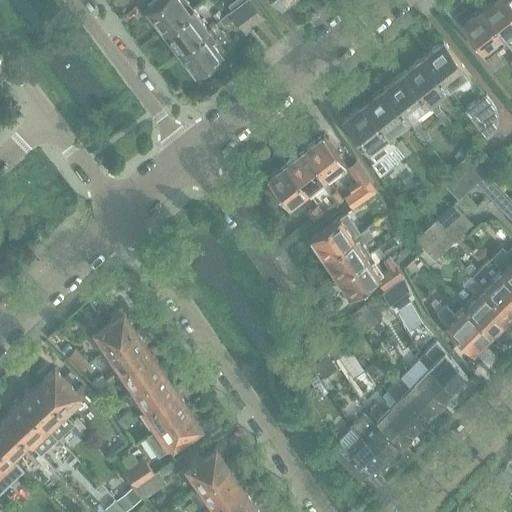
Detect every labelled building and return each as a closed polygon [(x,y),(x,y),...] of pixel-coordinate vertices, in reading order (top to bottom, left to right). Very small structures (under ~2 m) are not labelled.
[(162,29),(192,7),(187,0),(152,0),(147,4),(149,6),(146,8),(162,29)] [(239,4),(244,0),(234,0),(228,5),(232,10),(239,4)] [(244,0),(239,4),(255,25),(264,18),(249,0),(244,0)] [(505,42),(511,36),(511,12),(502,0),(493,0),(481,10),(505,42)] [(511,0),(502,0),(511,12),(511,0)] [(246,32),(255,25),(239,4),(232,10),(223,17),(220,19),(223,23),(233,16),(246,32)] [(178,50),(208,28),(192,7),(162,29),(178,50)] [(487,56),(505,42),(481,10),(463,24),(487,56)] [(219,11),(213,15),(218,21),(220,19),(223,17),(219,11)] [(208,28),(178,50),(195,71),(197,70),(199,72),(211,63),(209,61),(224,49),(208,28)] [(422,56),(447,88),(468,71),(443,39),(422,56)] [(427,103),(447,88),(422,56),(402,71),(427,103)] [(407,119),(427,103),(402,71),(382,87),(407,119)] [(387,134),(407,119),(382,87),(362,102),(387,134)] [(486,136),(488,135),(490,131),(492,126),(493,122),(494,118),(494,111),(492,103),(485,94),(465,110),(486,136)] [(386,135),(387,134),(362,102),(341,119),(356,138),(354,140),(364,152),(366,151),(373,160),(370,162),(378,175),(386,169),(378,160),(395,146),(386,135)] [(434,113),(443,124),(449,120),(440,109),(434,113)] [(414,129),(423,140),(428,136),(419,125),(414,129)] [(304,148),(326,177),(345,162),(323,134),(304,148)] [(394,144),(403,155),(408,151),(400,140),(394,144)] [(468,171),(487,154),(478,144),(460,162),(468,171)] [(308,191),(326,177),(304,148),(286,163),(308,191)] [(479,182),(487,174),(497,164),(487,154),(468,171),(478,181),(479,182)] [(353,192),(369,181),(355,160),(346,166),(356,181),(349,186),(351,190),(353,192)] [(450,189),(468,171),(460,162),(441,180),(450,189)] [(307,192),(308,191),(286,163),(267,178),(289,206),(293,210),(311,196),(307,192)] [(477,181),(478,181),(468,171),(450,189),(459,198),(477,181)] [(478,181),(477,181),(511,216),(511,199),(487,174),(479,182),(478,181)] [(351,190),(342,196),(349,207),(375,190),(369,181),(353,192),(351,190)] [(338,201),(342,197),(336,189),(331,193),(338,201)] [(444,229),(463,212),(454,202),(435,220),(444,229)] [(313,220),(324,212),(318,205),(307,212),(313,220)] [(347,212),(310,237),(323,256),(359,232),(347,212)] [(444,229),(454,239),(472,222),(463,212),(444,229)] [(359,232),(323,256),(336,276),(367,255),(370,253),(363,243),(374,235),(371,231),(380,226),(376,220),(359,232)] [(424,248),(444,229),(435,220),(415,238),(424,248)] [(434,258),(454,239),(444,229),(424,248),(434,258)] [(511,278),(511,243),(495,261),(511,278)] [(367,255),(336,276),(349,296),(376,278),(384,287),(402,273),(390,255),(384,259),(389,268),(383,272),(374,260),(371,262),(367,255)] [(511,278),(495,261),(490,256),(477,270),(469,263),(463,269),(470,275),(471,274),(485,288),(511,313),(511,312),(511,278)] [(511,313),(485,288),(471,274),(470,275),(462,284),(463,285),(465,284),(477,296),(467,306),(493,331),(511,313)] [(389,302),(391,304),(409,290),(402,276),(385,289),(382,292),(389,302)] [(374,316),(391,304),(389,302),(382,292),(366,304),(374,316)] [(493,331),(467,306),(457,316),(444,304),(442,305),(435,298),(431,301),(440,317),(473,351),(493,331)] [(367,321),(374,316),(366,304),(350,316),(361,333),(371,326),(367,321)] [(103,352),(136,329),(120,306),(110,312),(113,317),(90,332),(103,352)] [(355,338),(361,333),(350,316),(338,325),(355,338)] [(116,371),(149,349),(136,329),(103,352),(116,371)] [(349,350),(338,333),(325,342),(336,358),(349,350)] [(419,356),(455,391),(468,378),(444,350),(434,340),(419,356)] [(67,343),(60,349),(66,355),(73,348),(67,343)] [(305,355),(312,364),(325,355),(318,346),(305,355)] [(66,356),(78,369),(88,362),(75,347),(66,356)] [(129,391),(162,368),(149,349),(116,371),(129,391)] [(314,363),(324,376),(336,367),(326,354),(314,363)] [(442,404),(455,391),(419,356),(406,369),(442,404)] [(37,383),(65,412),(82,396),(55,366),(37,383)] [(142,410),(175,387),(162,368),(129,391),(142,410)] [(392,380),(429,417),(442,404),(406,369),(399,376),(397,374),(392,380)] [(94,386),(105,379),(102,374),(91,382),(94,386)] [(320,381),(319,379),(316,374),(309,379),(314,385),(320,381)] [(105,379),(94,386),(99,391),(109,384),(105,379)] [(391,404),(417,429),(429,417),(392,380),(384,388),(385,389),(381,394),(391,404)] [(73,420),(65,412),(37,383),(21,398),(49,427),(58,437),(74,421),(73,420)] [(154,428),(188,406),(175,387),(142,410),(154,428)] [(31,443),(49,427),(21,398),(4,414),(31,443)] [(417,429),(391,404),(384,410),(375,401),(370,407),(372,408),(369,411),(376,418),(377,417),(404,443),(417,429)] [(154,428),(168,448),(201,426),(188,406),(154,428)] [(352,424),(388,459),(400,446),(364,410),(363,411),(352,423),(352,424)] [(120,425),(130,418),(127,413),(117,420),(120,425)] [(0,443),(15,459),(31,443),(4,414),(0,417),(0,443)] [(73,420),(74,421),(83,430),(85,428),(76,418),(73,420)] [(130,418),(120,425),(123,430),(134,423),(130,418)] [(352,424),(328,449),(359,480),(371,468),(375,472),(388,459),(352,424)] [(13,460),(15,459),(0,443),(0,490),(22,470),(13,460)] [(195,489),(229,467),(215,446),(181,468),(195,489)] [(40,452),(48,461),(51,458),(43,450),(40,452)] [(42,466),(48,461),(40,452),(34,458),(42,466)] [(135,485),(154,472),(144,457),(125,470),(135,485)] [(208,508),(242,486),(229,467),(195,489),(208,508)] [(499,490),(511,477),(504,469),(491,482),(499,490)] [(146,496),(167,482),(158,470),(138,484),(146,496)] [(210,511),(243,511),(254,505),(242,486),(208,508),(210,511)] [(126,511),(141,499),(132,488),(117,500),(126,511)] [(114,500),(105,509),(107,511),(124,511),(125,511),(114,500)] [(474,511),(477,510),(470,502),(460,511),(474,511)]
